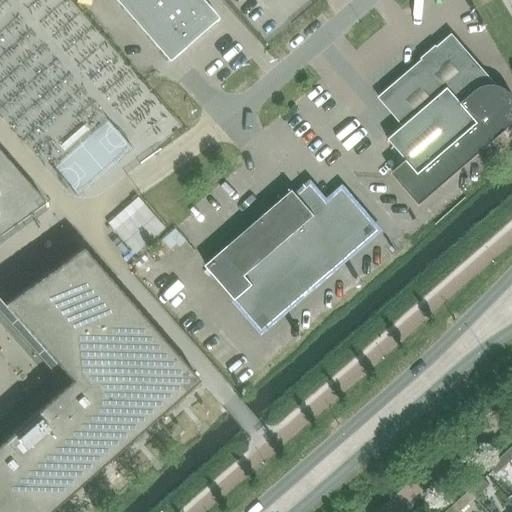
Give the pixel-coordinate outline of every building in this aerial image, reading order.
[(0,0),(0,14),(10,6),(4,0),(0,0)] [(117,0),(146,33),(170,62),(220,19),(203,0),(117,0)] [(507,88),(503,92),(498,85),(453,34),(380,98),(404,127),(390,139),(408,160),(393,173),(421,205),(510,128),(511,124),(511,93),(507,88)] [(0,230),(42,199),(0,151),(0,230)] [(294,190),(207,266),(264,330),(379,230),(344,190),(328,205),(314,189),(302,200),(294,190)] [(0,511),(49,511),(63,500),(58,493),(71,481),(73,483),(93,466),(91,464),(98,457),(104,464),(199,381),(82,248),(3,304),(71,380),(0,442),(0,511)] [(511,445),(503,454),(509,461),(511,458),(511,445)] [(509,461),(503,454),(490,466),(492,469),(496,473),(509,461)] [(483,477),(470,489),(476,496),(489,484),(483,477)] [(465,493),(451,505),(457,511),(471,500),(465,493)]
